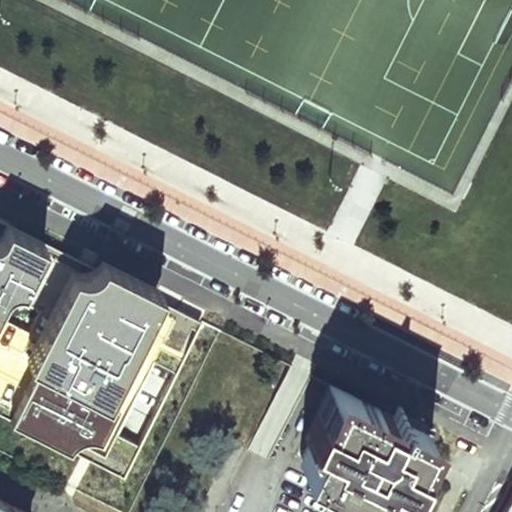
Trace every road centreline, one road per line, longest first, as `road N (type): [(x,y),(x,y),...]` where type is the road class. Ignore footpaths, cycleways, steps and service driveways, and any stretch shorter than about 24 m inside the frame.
road 1 (residential): [(0,156),(324,320)]
road 2 (residential): [(511,413),(324,320)]
